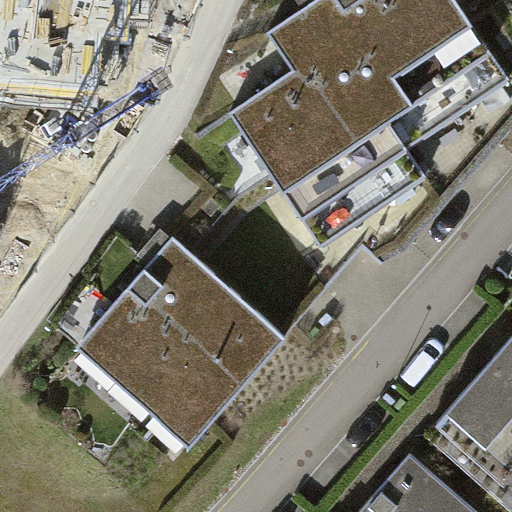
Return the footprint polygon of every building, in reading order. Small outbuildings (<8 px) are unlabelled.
[(15,0),(10,65),(84,71),(88,19),(112,21),(114,0),(15,0)] [(511,81),(511,77),(458,0),(321,0),(305,12),(268,36),(291,70),(226,114),(318,248),(425,175),(409,151),(511,81)] [(296,0),(305,12),(321,0),(296,0)] [(137,254),(149,265),(163,249),(172,239),(160,228),(137,254)] [(284,338),(172,239),(163,249),(149,265),(76,347),(189,446),(284,338)] [(511,511),(511,340),(427,438),(508,511),(511,511)] [(476,511),(411,455),(360,511),(476,511)]
